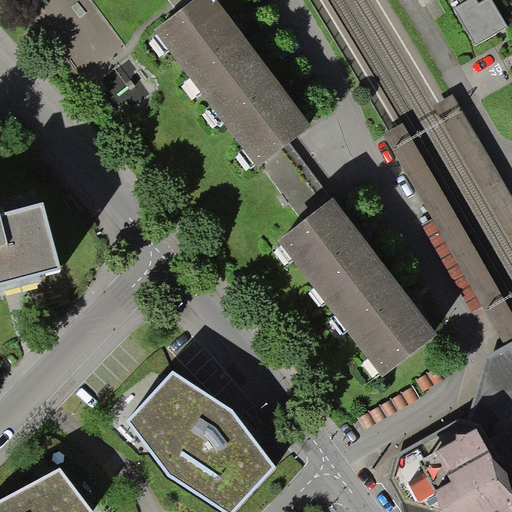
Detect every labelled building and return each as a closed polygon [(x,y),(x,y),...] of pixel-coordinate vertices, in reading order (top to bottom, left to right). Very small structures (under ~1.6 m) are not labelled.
[(265,63),(219,0),(205,0),(161,32),(212,101),(265,63)] [(465,0),(466,1),(458,6),(479,44),(510,27),(494,0),(465,0)] [(265,63),(212,101),(260,167),(313,129),(265,63)] [(511,191),(454,94),(447,98),(434,106),(511,242),(511,191)] [(389,131),(383,134),(506,346),(511,341),(511,311),(505,299),(403,123),(389,131)] [(388,272),(338,203),(285,241),(335,311),(388,272)] [(0,224),(0,295),(71,279),(55,212),(0,224)] [(388,272),(335,311),(383,377),(436,338),(388,272)] [(511,511),(511,341),(487,356),(468,420),(459,418),(401,450),(392,480),(410,511),(511,511)] [(230,412),(167,373),(122,421),(166,479),(220,511),(230,511),(270,470),(230,412)] [(414,386),(359,417),(365,430),(421,399),(414,386)] [(0,501),(0,511),(82,511),(58,471),(0,501)]
